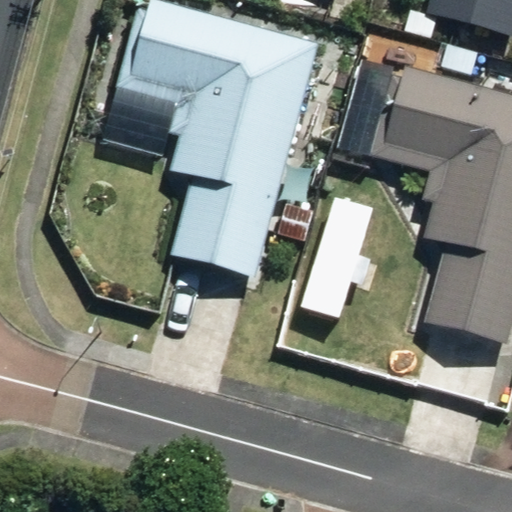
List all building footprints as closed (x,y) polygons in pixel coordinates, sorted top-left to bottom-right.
[(511,0),(423,0),(418,16),(504,43),(511,16),(511,0)] [(161,258),(245,283),(310,51),(145,3),(141,18),(129,15),(107,92),(167,109),(158,138),(169,142),(160,172),(183,179),(161,258)] [(394,37),(420,44),(425,22),(399,15),(394,37)] [(429,69),(459,78),(466,58),(435,48),(429,69)] [(415,326),(500,350),(511,308),(511,103),(400,72),(395,86),(384,82),(362,158),(421,175),(412,205),(424,208),(415,239),(438,245),(415,326)] [(266,238),(294,246),(303,216),(275,207),(266,238)]
